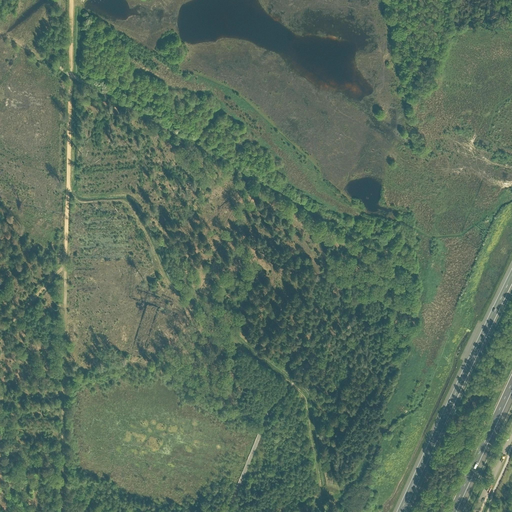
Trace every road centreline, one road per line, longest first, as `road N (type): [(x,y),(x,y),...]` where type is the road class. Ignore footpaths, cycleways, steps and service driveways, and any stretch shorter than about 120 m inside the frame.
road 1 (motorway): [(511,275),(400,511)]
road 2 (track): [(61,511),(65,264)]
road 3 (track): [(0,335),(65,264),(68,194)]
road 4 (motorway): [(451,511),(511,381)]
